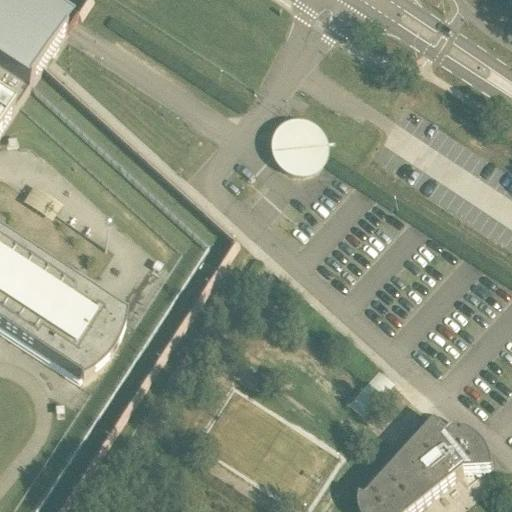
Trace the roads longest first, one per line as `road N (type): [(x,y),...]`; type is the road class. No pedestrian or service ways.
road 1 (secondary): [(355,3),(511,104)]
road 2 (secondary): [(511,82),(392,0)]
